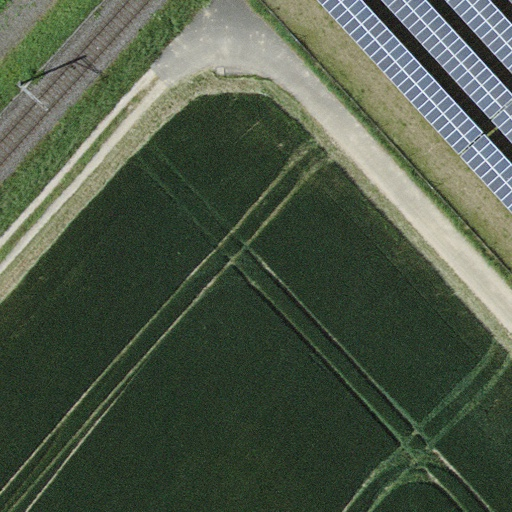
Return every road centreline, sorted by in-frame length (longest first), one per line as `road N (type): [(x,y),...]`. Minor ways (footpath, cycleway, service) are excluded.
road 1 (residential): [(511,310),(237,16)]
road 2 (track): [(237,16),(142,103),(0,267)]
